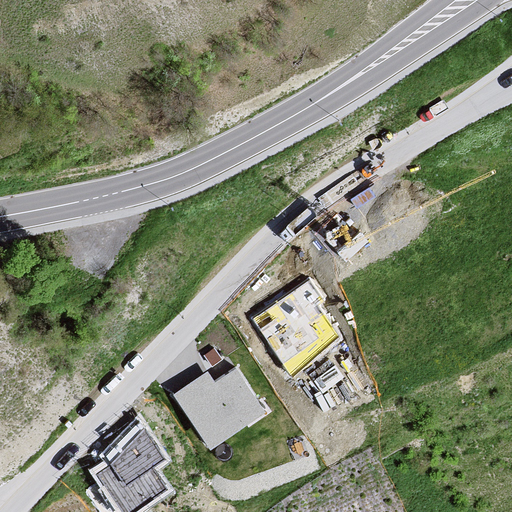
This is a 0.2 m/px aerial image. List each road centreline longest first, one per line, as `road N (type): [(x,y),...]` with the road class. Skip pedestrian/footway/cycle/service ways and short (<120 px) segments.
road 1 (residential): [(511,96),(311,213),(10,511)]
road 2 (tertiary): [(466,0),(344,85),(183,173),(0,217)]
